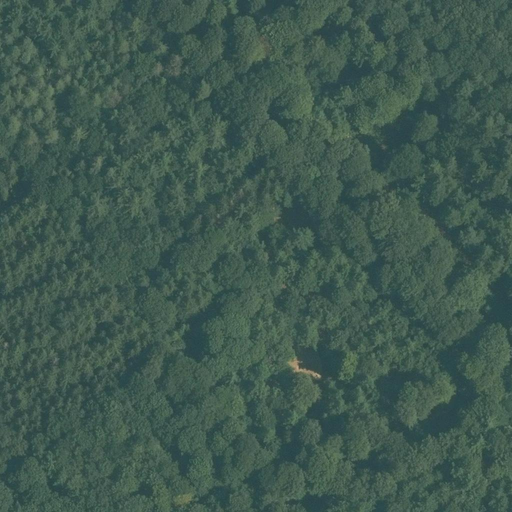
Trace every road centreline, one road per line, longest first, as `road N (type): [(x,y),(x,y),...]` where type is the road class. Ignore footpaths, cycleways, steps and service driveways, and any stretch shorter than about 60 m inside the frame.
road 1 (track): [(164,0),(492,381)]
road 2 (track): [(295,506),(1,146)]
road 3 (track): [(492,381),(287,511)]
road 4 (track): [(227,72),(334,0)]
